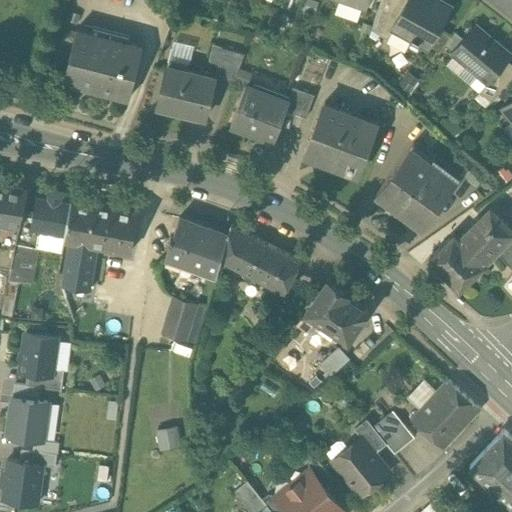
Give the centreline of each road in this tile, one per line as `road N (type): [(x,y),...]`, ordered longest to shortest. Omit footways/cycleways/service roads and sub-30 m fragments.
road 1 (primary): [(491,373),(394,284),(283,211),(214,184),(0,136)]
road 2 (residential): [(498,411),(385,511)]
